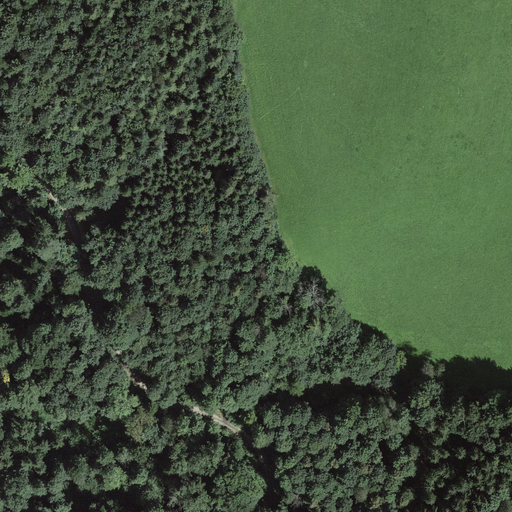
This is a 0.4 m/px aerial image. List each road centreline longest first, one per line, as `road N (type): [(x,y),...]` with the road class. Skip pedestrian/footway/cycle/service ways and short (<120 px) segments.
road 1 (track): [(204,407),(164,402),(126,357),(62,209),(0,117)]
road 2 (track): [(410,511),(421,409),(396,388),(355,379),(204,407)]
road 3 (track): [(276,511),(267,466),(245,435),(204,407)]
